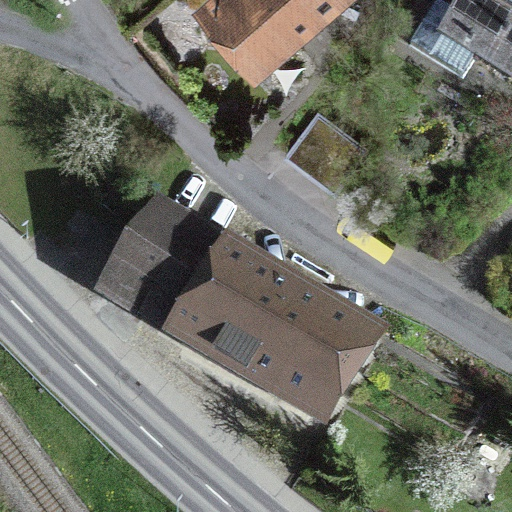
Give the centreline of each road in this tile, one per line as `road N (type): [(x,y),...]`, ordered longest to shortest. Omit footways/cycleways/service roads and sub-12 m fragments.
road 1 (residential): [(511,358),(255,201),(136,96)]
road 2 (primary): [(0,288),(250,511)]
road 3 (residential): [(0,43),(136,96)]
